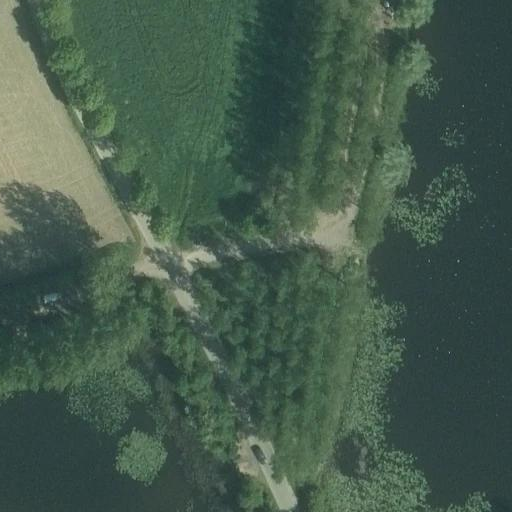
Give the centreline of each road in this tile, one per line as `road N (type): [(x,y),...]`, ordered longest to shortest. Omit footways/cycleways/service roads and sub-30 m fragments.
road 1 (unclassified): [(32,0),(289,511)]
road 2 (track): [(383,0),(346,215),(159,258)]
road 3 (track): [(216,371),(328,327),(347,254),(346,215)]
road 4 (track): [(328,327),(315,443),(284,502)]
road 5 (track): [(0,316),(110,283),(159,258)]
